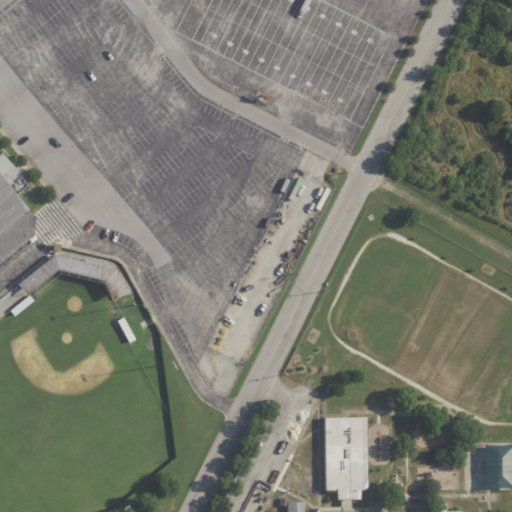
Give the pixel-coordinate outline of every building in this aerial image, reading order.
[(0,259),(34,232),(31,213),(0,174),(0,259)] [(63,248),(62,253),(54,251),(56,244),(63,245),(63,248)] [(0,296),(0,315),(59,268),(106,280),(115,296),(129,290),(115,269),(54,254),(0,296)] [(323,418),(325,491),(335,491),(334,506),(318,504),(314,511),(303,511),(302,503),(286,501),(286,511),(474,511),(474,505),(407,507),(407,511),(338,511),(350,510),(350,499),(360,500),(359,488),(367,491),(365,418),(323,418)] [(483,488),(506,488),(506,475),(506,464),(506,454),(492,454),(492,445),(483,445),(483,488)]
